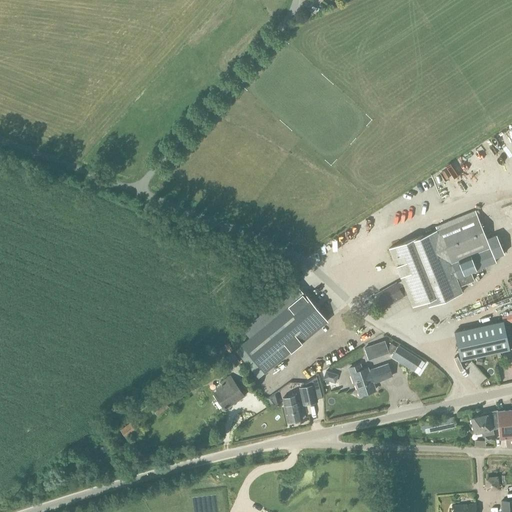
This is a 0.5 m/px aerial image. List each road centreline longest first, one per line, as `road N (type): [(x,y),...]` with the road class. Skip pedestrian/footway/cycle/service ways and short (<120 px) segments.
road 1 (unclassified): [(480,397),(282,248),(0,139)]
road 2 (unclassified): [(32,511),(300,438)]
road 3 (unclassified): [(300,438),(511,450)]
road 4 (unclassified): [(300,438),(480,397)]
